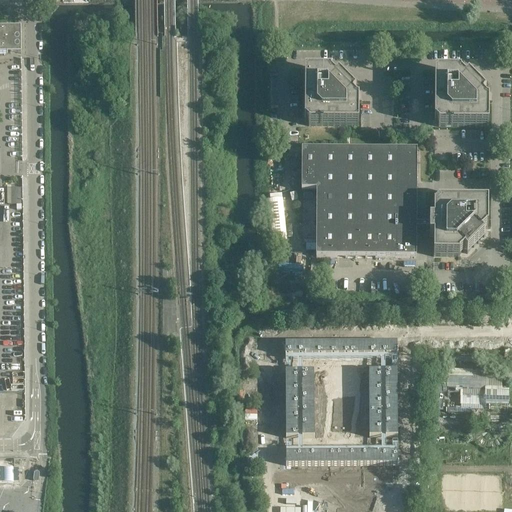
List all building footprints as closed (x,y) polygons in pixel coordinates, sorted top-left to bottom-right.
[(417,184),(417,152),(399,152),(399,149),(351,148),(351,127),(359,127),(359,101),(356,101),(352,97),(356,94),(347,85),(338,76),(335,80),(331,76),(331,73),(305,73),(304,123),(306,123),(309,126),(308,127),(346,127),(346,151),(308,151),(305,151),(302,151),(301,192),(316,192),(316,259),(416,259),(416,232),(429,232),(429,238),(434,238),(434,258),(460,258),(460,255),(463,251),(467,255),(477,245),(485,237),(481,234),(485,230),(488,230),(488,204),(484,204),(438,203),(438,204),(435,207),(434,207),(434,221),(429,221),(429,227),(416,227),(417,184)] [(486,102),(482,98),(486,95),(478,86),(468,77),(465,80),(461,77),(461,74),(435,74),(434,120),(434,124),(435,124),(438,127),(438,128),(489,128),(489,102),(486,102)] [(9,203),(23,203),(23,187),(8,188),(9,203)] [(367,328),(347,328),(348,340),(367,340),(367,328)] [(285,345),(285,361),(290,361),(397,361),(397,344),(285,345)] [(440,357),(431,365),(435,369),(443,360),(440,357)] [(381,372),(369,372),(369,439),(382,438),(381,372)] [(397,372),(385,372),(386,438),(397,438),(397,372)] [(298,373),(286,373),(286,439),(298,439),(298,373)] [(314,373),(302,373),(302,439),(315,439),(314,373)] [(461,409),(447,409),(447,414),(472,414),(472,411),(489,410),(489,407),(507,407),(507,393),(501,393),(501,379),(485,380),(485,374),(474,374),(474,379),(470,379),(470,375),(448,375),(448,394),(462,394),(461,409)] [(438,397),(432,397),(432,408),(437,408),(437,410),(443,410),(443,387),(438,387),(438,397)] [(286,451),(286,468),(398,467),(398,451),(286,451)] [(14,468),(3,469),(3,482),(14,481),(13,471),(14,471),(14,468)]
